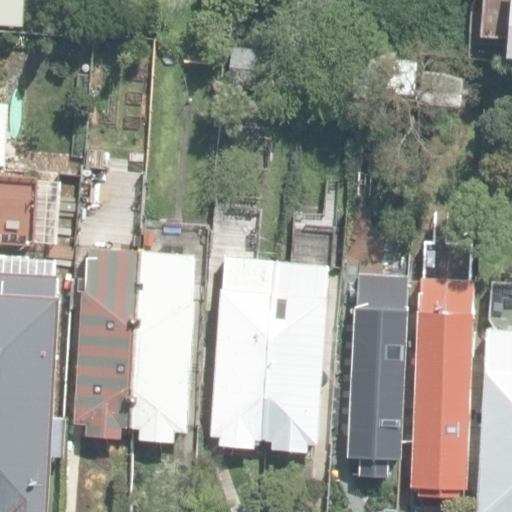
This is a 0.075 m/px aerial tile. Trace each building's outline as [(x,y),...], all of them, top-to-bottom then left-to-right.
[(0,0),(0,17),(24,19),(25,0),(0,0)] [(125,425),(134,426),(145,250),(93,247),(90,290),(85,290),(76,421),(90,422),(90,434),(124,437),(125,425)] [(145,250),(134,426),(144,426),(144,438),(178,440),(179,428),(190,428),(198,298),(193,298),(196,254),(145,250)] [(0,511),(52,511),(56,454),(67,455),(69,417),(57,416),(64,294),(60,294),(61,274),(58,274),(59,259),(0,256),(0,262),(0,511)] [(258,438),(266,439),(279,260),(227,256),(214,433),(224,434),(224,444),(258,446),(258,438)] [(279,260),(266,439),(275,439),(275,447),(311,449),(311,440),(320,441),(330,264),(330,263),(279,260)] [(360,464),(392,465),(393,457),(403,458),(411,275),(359,273),(359,294),(354,294),(353,306),(356,307),(353,366),(349,366),(348,380),(352,380),(348,455),(361,456),(360,464)] [(423,493),(459,495),(460,486),(467,486),(477,280),(424,277),(414,485),(423,485),(423,493)] [(511,511),(511,328),(488,327),(478,511),(511,511)]
